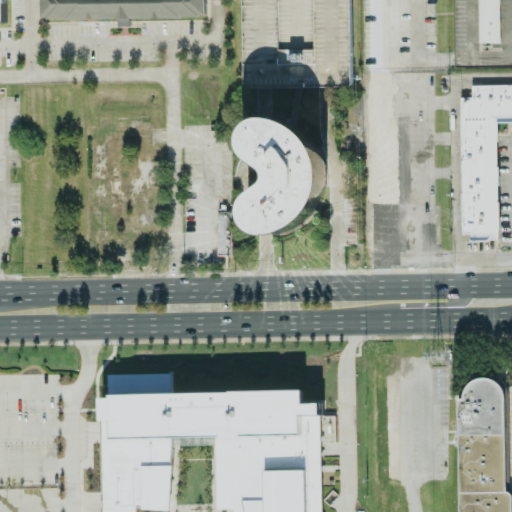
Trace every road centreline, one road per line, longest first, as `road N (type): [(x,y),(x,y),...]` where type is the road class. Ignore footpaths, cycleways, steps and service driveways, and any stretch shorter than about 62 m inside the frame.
road 1 (primary): [(0,326),(511,316)]
road 2 (primary): [(511,288),(0,296)]
